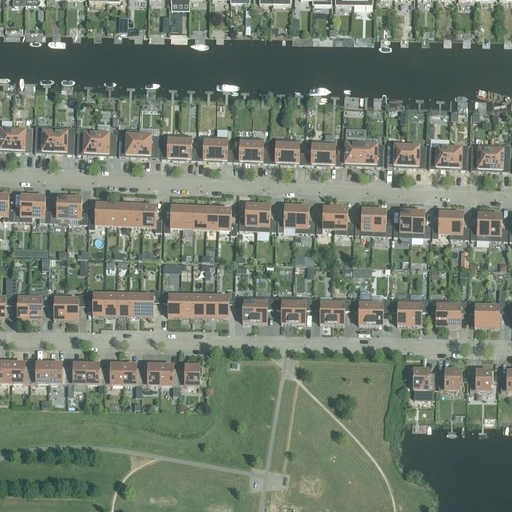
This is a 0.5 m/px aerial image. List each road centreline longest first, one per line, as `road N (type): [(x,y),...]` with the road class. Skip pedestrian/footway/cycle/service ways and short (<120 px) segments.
road 1 (residential): [(511,198),(0,178)]
road 2 (residential): [(0,341),(511,350)]
